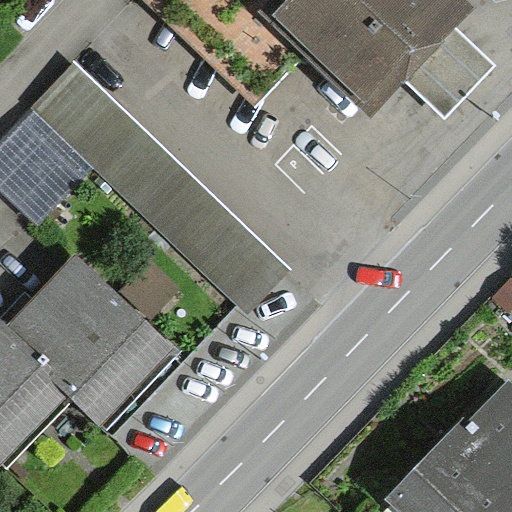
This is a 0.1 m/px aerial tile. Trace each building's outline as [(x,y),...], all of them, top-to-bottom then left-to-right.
[(142,0),(249,103),(295,55),(365,122),(476,8),(467,0),(142,0)] [(78,78),(38,119),(247,317),(286,275),(78,78)] [(79,186),(37,148),(0,189),(0,205),(34,236),(79,186)] [(73,276),(10,343),(67,396),(103,429),(165,361),(73,276)] [(0,467),(67,396),(10,343),(0,333),(0,467)] [(511,511),(511,385),(395,504),(403,511),(511,511)]
